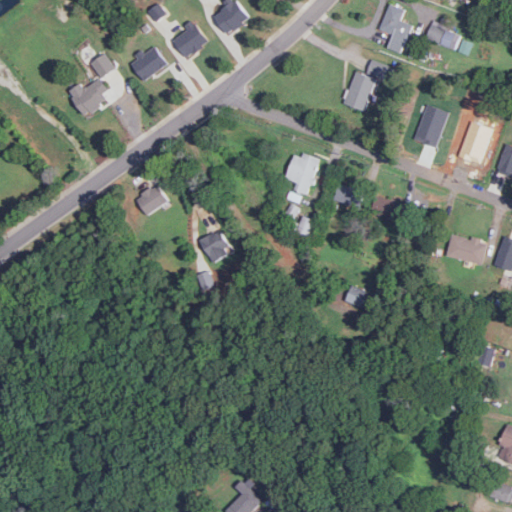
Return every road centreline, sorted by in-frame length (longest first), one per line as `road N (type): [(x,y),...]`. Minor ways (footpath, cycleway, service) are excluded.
road 1 (residential): [(0,252),(223,91),(326,0)]
road 2 (residential): [(223,91),(511,206)]
